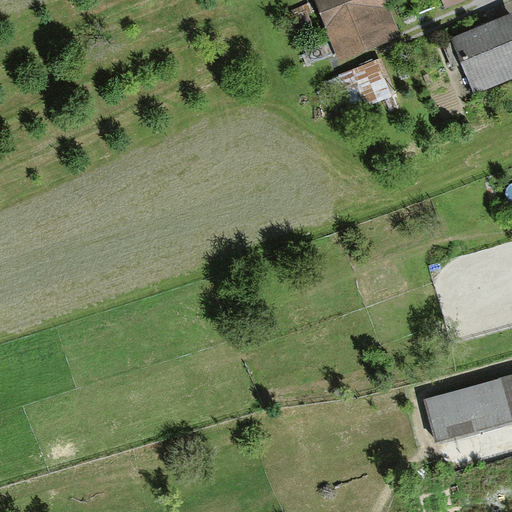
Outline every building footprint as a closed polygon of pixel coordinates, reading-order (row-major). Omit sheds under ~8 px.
[(315,0),(339,59),(395,37),(380,0),(315,0)] [(438,0),(442,8),(458,0),(438,0)] [(460,97),(511,75),(511,19),(509,12),(437,42),(460,97)] [(370,106),(397,94),(382,60),(356,72),(370,106)] [(435,443),(511,421),(511,371),(422,397),(435,443)]
